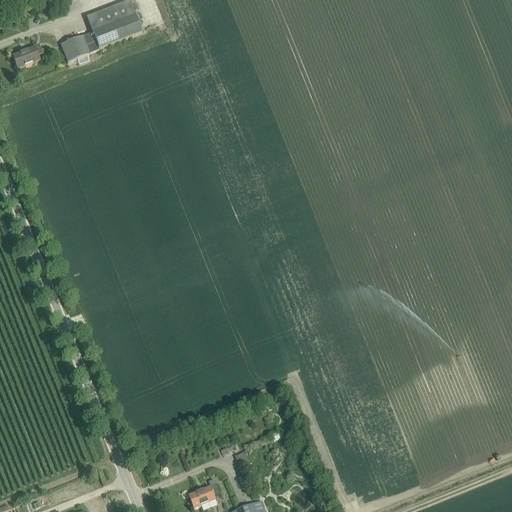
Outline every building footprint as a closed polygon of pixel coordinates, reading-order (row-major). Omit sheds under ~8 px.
[(89,57),(89,56),(99,52),(98,51),(142,34),(130,3),(86,20),(92,35),(83,39),(83,38),(61,47),(68,65),(77,61),(79,67),(91,62),(89,57)] [(43,55),(40,47),(39,45),(33,47),(34,49),(12,58),(17,71),(39,62),(37,57),(43,55)] [(227,272),(234,268),(230,262),(224,266),(227,272)] [(214,497),(220,495),(216,487),(211,489),(189,498),(194,511),(216,502),(214,497)] [(264,511),(261,503),(238,511),(264,511)]
